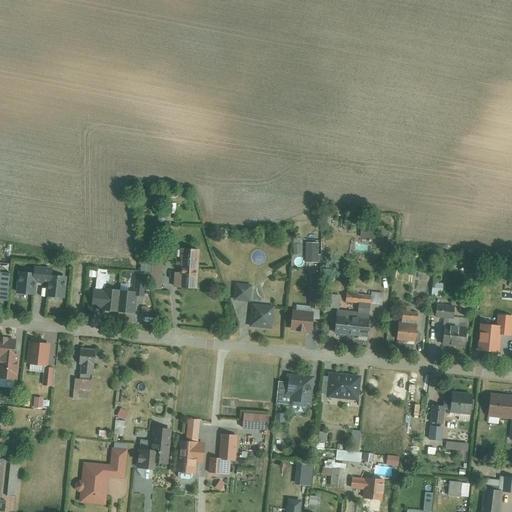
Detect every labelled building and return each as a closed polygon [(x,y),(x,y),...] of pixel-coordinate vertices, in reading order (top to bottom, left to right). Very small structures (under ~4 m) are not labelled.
[(165,203),(164,212),(176,213),(177,204),(165,203)] [(362,226),(361,238),(377,240),(378,227),(362,226)] [(174,288),(197,289),(200,251),(176,249),(174,288)] [(151,264),(150,289),(162,289),(163,264),(151,264)] [(36,294),(37,281),(50,282),(48,299),(63,300),(65,275),(57,275),(57,272),(38,271),(38,270),(18,269),(16,292),(36,294)] [(95,269),(93,293),(103,294),(106,270),(95,269)] [(0,299),(2,289),(8,290),(10,273),(1,272),(0,278),(0,299)] [(235,298),(251,299),(252,284),(236,282),(235,298)] [(104,288),(102,310),(136,313),(138,291),(104,288)] [(338,335),(370,339),(374,306),(388,308),(390,296),(378,294),(377,298),(351,295),(350,304),(362,305),(361,315),(345,313),(347,298),(335,296),(333,310),(341,311),(338,335)] [(290,329),(312,331),(313,320),(318,321),(320,301),(311,300),(311,311),(292,309),(290,329)] [(447,345),(467,347),(470,318),(459,317),(460,305),(441,303),(439,316),(450,317),(447,345)] [(253,327),(275,329),(278,307),(256,304),(253,327)] [(415,339),(420,310),(406,308),(404,317),(399,317),(396,336),(415,339)] [(500,326),(499,334),(510,335),(511,319),(511,316),(499,315),(497,326),(500,326)] [(479,350),(498,352),(499,334),(500,326),(497,326),(481,325),(479,350)] [(0,376),(15,378),(18,340),(0,338),(0,376)] [(48,343),(28,342),(26,365),(44,367),(43,385),(50,386),(52,366),(46,365),(48,343)] [(98,347),(82,345),(79,375),(95,377),(98,347)] [(311,397),(313,374),(285,371),(284,381),(277,380),(276,396),(288,397),(288,404),(311,406),(311,397)] [(329,372),(326,395),(359,398),(362,375),(329,372)] [(80,378),(78,390),(92,391),(94,380),(80,378)] [(474,393),(453,391),(451,410),(472,413),(474,393)] [(511,393),(490,391),(488,415),(511,417),(511,419),(510,437),(511,437),(511,393)] [(34,397),(33,407),(41,408),(42,398),(34,397)] [(445,405),(432,404),(431,421),(443,422),(445,405)] [(243,428),(269,430),(270,414),(244,413),(243,428)] [(204,442),(200,442),(201,424),(189,423),(189,426),(188,439),(178,439),(176,470),(195,471),(196,460),(203,461),(204,442)] [(430,426),(428,439),(441,440),(442,428),(430,426)] [(358,452),(361,431),(344,429),(343,444),(338,443),(337,450),(358,452)] [(140,447),(138,461),(138,468),(155,470),(156,463),(168,465),(172,431),(154,430),(152,448),(140,447)] [(220,457),(209,456),(208,473),(228,475),(229,458),(234,458),(235,435),(222,434),(220,457)] [(468,444),(446,442),(446,449),(467,451),(468,444)] [(109,464),(81,462),(78,501),(110,504),(112,476),(125,477),(127,450),(110,448),(109,464)] [(337,450),(336,458),(360,461),(361,453),(358,452),(337,450)] [(399,456),(364,453),(363,462),(398,466),(399,456)] [(330,487),(345,489),(347,470),(345,470),(346,464),(334,463),(334,460),(328,460),(328,462),(323,461),(323,467),(322,475),(331,476),(330,487)] [(313,465),(296,463),(294,485),(311,486),(313,465)] [(511,475),(500,475),(500,477),(485,476),(482,511),(500,511),(502,491),(511,492),(511,475)] [(385,480),(351,477),(350,488),(364,489),(363,501),(381,503),(382,491),(384,491),(385,480)] [(225,482),(218,478),(213,486),(220,491),(225,482)] [(450,481),(449,494),(462,495),(463,482),(450,481)] [(287,498),(285,511),(301,511),(302,500),(287,498)]
